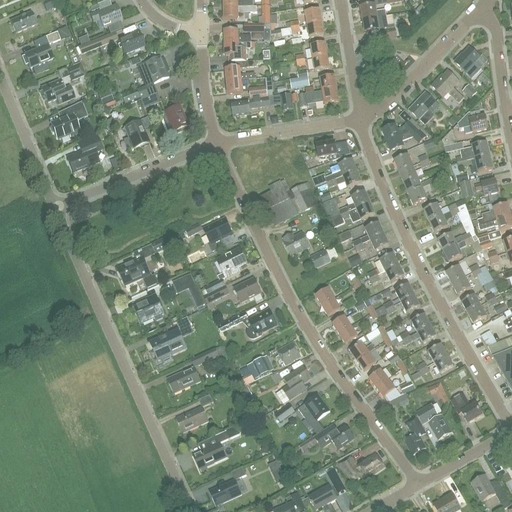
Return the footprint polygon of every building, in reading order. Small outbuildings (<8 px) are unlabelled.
[(46,11),(57,7),(54,0),(46,0),(42,2),(46,11)] [(376,12),(375,6),(361,8),(363,20),(386,17),(385,10),(376,12)] [(416,21),(426,10),(424,8),(422,6),(416,11),(413,15),(415,19),(416,21)] [(100,12),(90,15),(93,22),(100,20),(103,28),(122,21),(116,7),(112,8),(100,13),(100,12)] [(253,7),(251,7),(223,8),(224,20),(237,20),(237,23),(245,22),(245,14),(257,13),(257,7),(253,7)] [(307,26),(321,24),(319,11),(305,13),(307,26)] [(15,34),(37,25),(31,13),(10,22),(15,34)] [(386,17),(363,20),(365,33),(379,30),(379,32),(381,32),(383,41),(397,39),(394,25),(388,26),(386,17)] [(321,24),(307,26),(309,39),(324,36),(321,24)] [(244,33),(264,33),(264,25),(244,25),(244,33)] [(291,29),(291,28),(281,30),(281,31),(271,33),(272,39),(282,37),(282,38),(292,36),(292,34),(300,33),(299,27),(291,29)] [(117,40),(123,56),(145,47),(138,31),(117,40)] [(225,43),(251,43),(250,37),(247,37),(240,37),(240,32),(238,32),(238,31),(224,31),(225,43)] [(49,45),(60,40),(57,32),(46,37),(49,45)] [(117,40),(115,33),(78,48),(81,55),(117,40)] [(252,47),(266,48),(267,34),(253,34),(252,47)] [(251,49),(251,43),(225,43),(225,48),(223,48),(223,55),(225,55),(225,56),(230,56),(230,63),(239,62),(247,62),(246,49),(251,49)] [(312,60),(327,57),(325,44),(310,47),(312,60)] [(36,76),(49,70),(46,62),(52,59),(46,46),(24,55),(24,56),(22,58),(25,66),(28,65),(30,69),(32,68),(36,76)] [(480,59),(470,49),(462,58),(461,57),(455,64),(465,74),(470,69),(471,70),(476,65),(475,64),(479,67),(486,61),(482,57),(480,59)] [(164,58),(161,59),(160,57),(141,65),(149,85),(169,78),(166,72),(168,72),(166,68),(167,67),(164,58)] [(327,57),(312,60),(315,73),(330,70),(327,57)] [(227,82),(248,80),(255,80),(254,73),(240,74),(239,70),(247,69),(247,62),(239,62),(230,63),(231,69),(226,70),(227,82)] [(72,82),(86,76),(81,63),(79,64),(78,64),(66,69),(69,77),(72,82)] [(459,83),(448,73),(444,78),(443,76),(432,87),(443,98),(448,94),(459,105),(464,99),(453,89),(459,83)] [(309,86),(308,77),(298,79),(290,81),(291,89),(309,86)] [(322,93),(337,90),(335,77),(320,80),(322,93)] [(248,80),(227,82),(228,95),(242,94),(242,93),(248,92),(247,86),(249,86),(248,80)] [(59,84),(58,81),(41,88),(42,91),(39,92),(43,102),(46,100),(47,103),(55,100),(57,106),(73,99),(69,87),(64,89),(62,83),(59,84)] [(474,91),(469,85),(462,92),(470,100),(477,93),(476,93),(478,91),(476,89),(474,91)] [(139,100),(157,94),(153,86),(136,93),(139,100)] [(250,99),(267,97),(266,87),(249,89),(250,99)] [(306,95),(314,94),(313,87),(305,88),(306,95)] [(322,93),(314,94),(315,99),(307,101),(308,106),(324,103),(324,105),(339,103),(337,90),(322,93)] [(140,101),(139,100),(136,93),(122,99),(124,104),(126,104),(127,106),(140,101)] [(139,100),(140,101),(142,107),(159,100),(157,94),(139,100)] [(306,95),(297,96),(299,109),(309,108),(308,106),(307,101),(315,99),(314,94),(306,95)] [(431,115),(438,107),(435,104),(436,104),(426,94),(409,111),(419,121),(428,112),(431,115)] [(282,112),(292,111),(290,96),(280,97),(282,112)] [(270,107),(269,97),(254,99),(254,102),(248,102),(247,102),(231,104),(233,118),(249,116),(249,110),(262,108),(270,107)] [(82,103),(57,115),(60,121),(51,125),(51,126),(50,128),(52,134),(54,134),(57,140),(69,135),(70,137),(80,133),(76,122),(87,117),(82,103)] [(180,132),(181,131),(180,129),(188,126),(179,105),(160,113),(164,122),(162,123),(167,135),(174,132),(174,133),(176,134),(180,132)] [(407,135),(417,125),(404,112),(400,118),(407,125),(406,126),(397,130),(395,127),(382,132),(387,143),(407,135)] [(485,118),(471,121),(470,114),(468,114),(461,121),(462,123),(461,123),(462,125),(459,125),(460,129),(463,128),(463,129),(471,127),(472,134),(488,131),(485,118)] [(128,139),(124,141),(127,149),(130,148),(131,149),(134,148),(148,142),(144,133),(143,130),(150,127),(147,119),(139,122),(124,128),(128,139)] [(421,142),(425,137),(420,132),(419,133),(418,131),(421,128),(417,125),(407,135),(387,143),(387,144),(386,145),(386,146),(387,150),(389,151),(390,150),(391,153),(404,148),(402,143),(412,138),(413,139),(418,144),(421,142)] [(443,147),(444,147),(456,144),(453,129),(441,142),(443,147)] [(99,144),(96,137),(82,143),(85,151),(67,158),(73,174),(99,163),(95,153),(102,150),(101,148),(104,146),(103,142),(99,144)] [(436,146),(433,140),(423,144),(426,150),(436,146)] [(335,147),(335,143),(316,146),(318,159),(332,157),(333,162),(347,157),(342,146),(335,147)] [(490,157),(487,144),(472,147),(472,148),(464,150),(462,143),(456,144),(444,147),(445,154),(460,151),(461,157),(456,158),(457,164),(467,162),(475,160),(490,157)] [(420,164),(428,161),(426,155),(418,158),(420,164)] [(399,173),(413,167),(408,156),(394,162),(399,173)] [(493,171),(490,157),(475,160),(478,174),(493,171)] [(343,178),(357,172),(353,160),(339,166),(341,171),(332,174),(332,175),(325,178),(327,184),(335,181),(335,180),(343,177),(343,178)] [(428,161),(420,164),(422,169),(430,166),(428,161)] [(467,162),(457,164),(450,166),(455,177),(457,183),(469,181),(467,174),(460,176),(459,170),(468,168),(467,162)] [(404,184),(418,179),(413,167),(399,173),(404,184)] [(357,172),(343,178),(348,189),(362,184),(357,172)] [(324,176),(312,181),(315,189),(327,184),(325,178),(324,176)] [(453,176),(447,179),(449,184),(455,181),(453,176)] [(409,196),(422,190),(418,179),(404,184),(409,196)] [(430,187),(437,184),(435,179),(428,182),(430,187)] [(290,192),(284,180),(281,182),(280,181),(268,187),(271,192),(260,198),(275,228),(298,217),(298,216),(319,205),(307,183),(290,192)] [(335,181),(327,184),(329,189),(337,186),(335,181)] [(470,181),(459,184),(463,200),(474,198),(470,181)] [(485,198),(488,197),(490,204),(499,202),(497,195),(499,194),(495,181),(474,187),(476,193),(483,191),(485,198)] [(437,184),(430,187),(432,192),(439,189),(437,184)] [(447,194),(456,190),(454,184),(444,188),(447,194)] [(422,190),(409,196),(413,207),(427,201),(422,190)] [(323,205),(330,221),(370,204),(365,192),(351,198),(354,204),(347,207),(347,208),(339,211),(337,206),(341,204),(338,199),(323,205)] [(323,203),(332,199),(330,193),(320,196),(323,203)] [(334,230),(345,225),(343,221),(351,218),(359,215),(361,222),(375,216),(370,204),(330,221),(334,230)] [(429,222),(442,216),(437,205),(423,211),(429,222)] [(459,213),(457,214),(462,224),(470,220),(465,205),(457,209),(459,213)] [(478,225),(511,216),(508,205),(493,209),(494,210),(489,211),(490,213),(482,215),(482,219),(477,221),(478,225)] [(470,210),(473,217),(479,215),(476,207),(470,210)] [(457,209),(449,213),(451,217),(457,214),(459,213),(457,209)] [(442,216),(429,222),(434,234),(448,227),(442,216)] [(511,219),(511,216),(478,225),(480,233),(498,227),(499,232),(500,232),(511,229),(511,219)] [(212,252),(223,247),(220,241),(232,235),(224,220),(204,230),(211,244),(209,245),(212,252)] [(470,220),(462,224),(467,234),(469,233),(472,238),(476,236),(470,220)] [(370,241),(384,235),(379,223),(365,230),(368,236),(353,243),(355,248),(363,245),(370,241)] [(190,241),(205,232),(201,225),(186,234),(190,241)] [(310,248),(302,232),(294,237),(293,234),(289,236),(283,239),(284,242),(283,242),(291,258),(310,248)] [(340,245),(353,239),(349,232),(336,238),(340,245)] [(501,237),(500,232),(499,232),(488,235),(488,234),(477,237),(479,243),(479,245),(490,241),(501,237)] [(464,242),(472,238),(469,233),(467,234),(461,237),(464,242)] [(384,235),(370,241),(376,253),(390,246),(384,235)] [(443,253),(457,246),(451,235),(438,241),(443,253)] [(479,243),(477,237),(476,236),(472,238),(464,242),(457,246),(443,253),(446,257),(444,258),(444,259),(446,264),(447,264),(449,263),(449,264),(462,257),(459,251),(474,243),(475,245),(478,244),(479,243)] [(149,275),(143,260),(166,250),(164,246),(169,243),(166,238),(133,253),(137,260),(128,264),(129,266),(118,271),(125,287),(143,278),(144,280),(143,280),(147,289),(148,289),(148,290),(157,287),(156,285),(158,284),(154,275),(152,276),(151,274),(149,275)] [(507,254),(511,252),(511,239),(503,243),(507,254)] [(487,250),(492,248),(490,241),(479,245),(482,251),(487,250)] [(363,245),(355,248),(358,253),(365,249),(363,245)] [(338,257),(333,247),(325,251),(325,250),(310,257),(316,269),(331,262),(330,260),(338,257)] [(192,266),(207,259),(203,252),(200,253),(199,251),(187,257),(192,266)] [(204,289),(200,291),(203,298),(225,287),(225,286),(222,280),(226,278),(226,279),(240,272),(237,267),(245,263),(240,251),(218,261),(224,273),(217,277),(219,281),(204,289)] [(351,260),(355,268),(371,260),(367,252),(351,260)] [(386,272),(399,266),(393,254),(380,261),(386,272)] [(497,258),(489,260),(491,266),(499,263),(497,258)] [(472,274),(480,270),(477,265),(469,269),(472,274)] [(399,266),(386,272),(391,284),(404,277),(399,266)] [(451,285),(465,278),(459,267),(446,274),(451,285)] [(480,270),(472,274),(475,279),(482,275),(480,270)] [(511,270),(503,274),(505,280),(511,277),(511,270)] [(370,280),(378,276),(375,271),(368,275),(370,280)] [(178,294),(195,286),(190,274),(172,282),(178,294)] [(378,276),(370,280),(373,285),(380,281),(378,276)] [(465,278),(451,285),(457,296),(471,289),(465,278)] [(357,279),(352,282),(355,288),(360,285),(357,279)] [(241,305),(261,295),(254,280),(234,290),(241,305)] [(360,285),(355,288),(358,294),(363,291),(360,285)] [(401,303),(415,296),(409,285),(395,292),(401,303)] [(225,287),(203,298),(207,306),(210,311),(215,309),(212,303),(229,295),(225,287)] [(322,307),(334,300),(328,289),(316,297),(322,307)] [(392,294),(389,289),(381,294),(383,299),(392,294)] [(487,303),(495,299),(492,294),(485,298),(487,303)] [(163,319),(162,316),(164,315),(155,296),(142,302),(143,305),(134,309),(138,317),(137,318),(140,324),(141,323),(142,325),(155,319),(156,322),(163,319)] [(415,296),(401,303),(407,314),(421,307),(415,296)] [(467,314),(480,307),(474,296),(461,303),(467,314)] [(375,312),(372,306),(371,306),(367,299),(354,307),(357,312),(366,307),(367,309),(366,309),(370,315),(375,312)] [(495,299),(487,303),(490,308),(498,304),(495,299)] [(334,300),(322,307),(328,317),(341,310),(334,300)] [(377,316),(393,307),(391,302),(383,306),(384,307),(375,312),(377,316)] [(497,316),(506,311),(503,304),(494,310),(497,316)] [(378,318),(378,319),(380,321),(386,318),(385,317),(388,316),(389,316),(396,312),(393,307),(377,316),(378,318)] [(480,307),(467,314),(473,325),(486,318),(480,307)] [(245,313),(217,328),(220,334),(242,323),(248,329),(247,330),(246,332),(246,334),(247,336),(247,337),(248,339),(251,340),(252,340),(253,340),(255,340),(261,337),(263,334),(263,332),(277,326),(269,311),(255,318),(253,316),(249,320),(245,313)] [(378,318),(377,316),(375,312),(370,315),(373,321),(378,319),(378,318)] [(354,314),(349,317),(353,326),(358,323),(354,314)] [(418,333),(431,326),(425,315),(411,322),(418,333)] [(339,335),(351,327),(345,317),(332,324),(339,335)] [(183,337),(190,335),(187,323),(180,325),(183,337)] [(413,343),(421,339),(424,344),(437,337),(431,326),(418,333),(418,334),(410,338),(413,343)] [(169,333),(166,327),(162,329),(165,336),(150,343),(159,362),(186,349),(177,330),(169,333)] [(351,327),(339,335),(345,345),(358,338),(351,327)] [(386,334),(385,331),(383,327),(378,330),(382,336),(381,337),(384,342),(390,340),(386,334)] [(402,341),(410,338),(407,333),(400,337),(396,339),(392,330),(386,334),(390,340),(393,346),(402,341)] [(481,336),(489,350),(498,345),(497,343),(490,331),(481,336)] [(511,337),(497,343),(498,345),(489,350),(489,351),(492,358),(511,391),(511,337)] [(410,338),(402,341),(405,347),(413,343),(410,338)] [(388,349),(393,346),(390,340),(384,342),(388,349)] [(285,367),(302,358),(293,343),(277,352),(285,367)] [(357,362),(369,354),(375,350),(372,345),(366,349),(362,344),(350,352),(357,362)] [(434,364),(448,357),(441,345),(428,353),(434,364)] [(218,357),(224,354),(221,347),(215,350),(215,349),(205,354),(205,355),(191,361),(194,368),(195,369),(202,365),(203,368),(209,365),(208,362),(219,358),(218,357)] [(369,354),(357,362),(364,372),(376,364),(369,354)] [(396,355),(387,361),(391,367),(396,364),(400,361),(396,355)] [(448,357),(434,364),(441,375),(454,368),(448,357)] [(254,380),(267,373),(268,373),(266,368),(268,367),(263,358),(257,361),(258,361),(247,366),(254,380)] [(397,365),(400,371),(405,368),(402,362),(397,365)] [(419,372),(427,368),(424,363),(417,367),(419,372)] [(195,369),(194,368),(167,380),(174,395),(201,382),(195,369)] [(311,379),(303,368),(284,380),(289,387),(282,391),(288,399),(283,402),(285,405),(290,402),(306,391),(303,385),(311,379)] [(405,368),(400,371),(403,377),(408,375),(405,368)] [(427,368),(419,372),(422,377),(430,373),(427,368)] [(289,370),(281,374),(283,378),(291,374),(289,370)] [(376,389),(388,380),(381,370),(369,379),(376,389)] [(388,380),(376,389),(384,399),(395,390),(388,380)] [(403,395),(406,394),(415,390),(411,382),(400,387),(403,395)] [(428,389),(431,396),(436,394),(439,401),(447,398),(441,383),(428,389)] [(251,408),(256,406),(248,388),(243,390),(251,408)] [(406,394),(403,395),(390,403),(393,410),(409,402),(406,394)] [(470,408),(463,394),(450,401),(458,415),(462,413),(468,424),(483,416),(476,404),(470,408)] [(330,412),(318,395),(305,405),(298,410),(305,420),(312,414),(317,422),(330,412)] [(202,408),(214,403),(210,396),(199,401),(202,408)] [(295,413),(289,405),(275,416),(281,423),(295,413)] [(437,415),(431,405),(416,414),(422,424),(428,421),(439,441),(451,433),(441,416),(440,413),(437,415)] [(201,413),(200,409),(176,420),(183,435),(209,423),(204,412),(201,413)] [(412,456),(426,448),(420,437),(426,434),(417,419),(406,425),(412,436),(404,441),(412,456)] [(319,424),(312,429),(317,435),(324,430),(319,424)] [(325,431),(299,447),(301,449),(303,453),(318,444),(321,450),(332,442),(338,451),(355,440),(346,427),(337,432),(333,425),(325,431)] [(207,467),(227,458),(220,444),(240,435),(237,428),(215,438),(218,445),(193,456),(198,469),(206,466),(207,467)] [(385,468),(376,454),(356,467),(350,458),(339,464),(350,481),(361,474),(358,471),(362,469),(368,479),(385,468)] [(282,459),(271,464),(280,485),(291,480),(282,459)] [(235,481),(246,476),(243,469),(231,474),(235,481)] [(494,491),(485,476),(471,484),(482,503),(496,495),(505,511),(511,506),(501,487),(494,491)] [(234,487),(232,482),(209,492),(215,506),(222,502),(223,504),(241,496),(237,485),(234,487)] [(316,511),(337,500),(329,487),(309,498),(316,511)] [(293,503),(273,511),(296,511),(295,509),(303,505),(298,494),(290,498),(293,503)] [(436,511),(457,511),(460,510),(451,496),(433,506),(436,511)]
